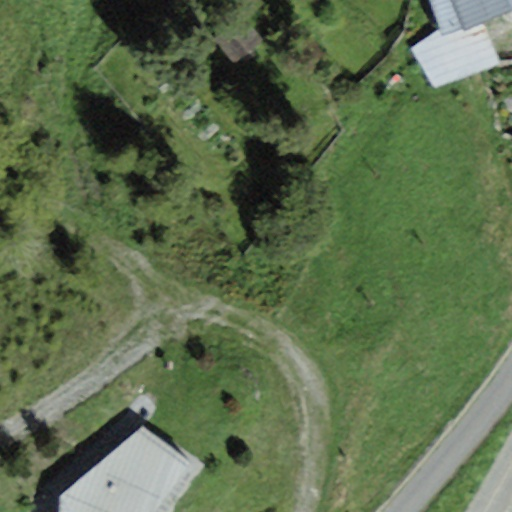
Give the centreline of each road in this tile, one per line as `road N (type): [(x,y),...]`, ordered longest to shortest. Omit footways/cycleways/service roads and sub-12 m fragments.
road 1 (track): [(300,511),(317,424),(311,388),(289,352),(222,308),(192,309),(0,425)]
road 2 (residential): [(511,377),(400,511)]
